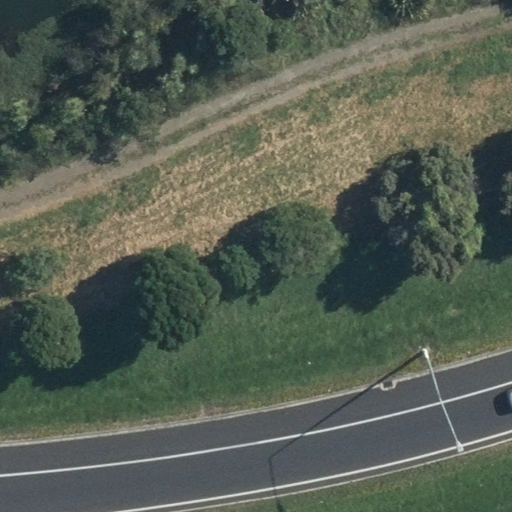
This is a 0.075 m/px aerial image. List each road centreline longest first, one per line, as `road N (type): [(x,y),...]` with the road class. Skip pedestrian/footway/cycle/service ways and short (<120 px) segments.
road 1 (track): [(482,0),(332,41),(237,79),(43,197),(0,208)]
road 2 (motorway): [(0,501),(251,467),(511,401)]
